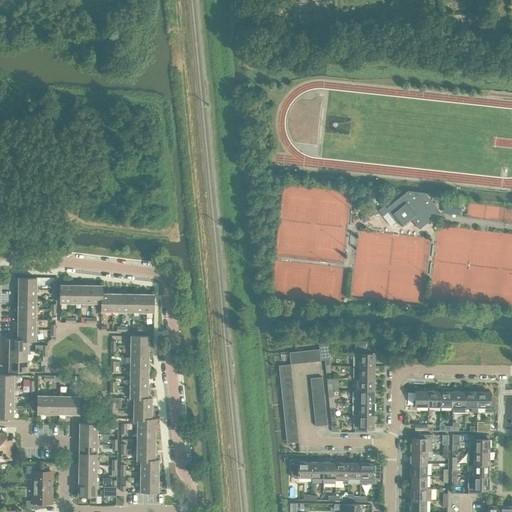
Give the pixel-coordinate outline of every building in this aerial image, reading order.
[(383,215),(387,211),(393,218),(394,217),(402,226),(411,219),(419,229),(440,212),(425,192),(407,190),(386,207),(384,204),(378,209),(383,215)] [(459,215),(460,213),(461,203),(444,201),(443,209),(449,214),(459,215)] [(19,288),(37,288),(37,278),(19,277),(19,288)] [(71,302),(71,285),(61,284),(60,302),(71,302)] [(81,302),(82,285),(71,285),(71,302),(81,302)] [(91,303),(92,285),(82,285),(81,302),(91,303)] [(102,293),(103,293),(103,285),(92,285),(91,303),(102,303),(102,293)] [(37,298),(37,288),(19,288),(19,298),(37,298)] [(113,293),(103,293),(102,293),(102,303),(102,311),(112,311),(113,293)] [(123,311),(123,293),(113,293),(112,311),(123,311)] [(134,311),(134,293),(123,293),(123,311),(134,311)] [(144,311),(144,293),(134,293),(134,311),(144,311)] [(144,293),(144,311),(154,312),(154,294),(144,293)] [(36,309),(37,298),(19,298),(18,309),(36,309)] [(36,319),(36,309),(18,309),(18,319),(36,319)] [(36,330),(36,319),(18,319),(18,329),(36,330)] [(36,340),(36,330),(18,329),(18,339),(18,340),(27,340),(36,340)] [(131,335),(131,346),(149,346),(149,335),(131,335)] [(18,340),(18,339),(9,339),(9,350),(27,350),(27,340),(18,340)] [(325,366),(330,365),(329,359),(330,359),(328,341),(318,342),(319,349),(320,360),(324,360),(325,366)] [(354,353),(353,366),(359,366),(374,366),(374,354),(367,353),(367,341),(355,341),(355,353),(354,353)] [(131,346),(131,356),(149,357),(149,346),(131,346)] [(27,361),(27,350),(9,350),(9,361),(27,361)] [(131,356),(131,366),(149,367),(149,357),(131,356)] [(27,371),(27,361),(9,361),(9,371),(27,371)] [(131,366),(131,377),(148,377),(149,367),(131,366)] [(353,366),(353,378),(359,378),(374,378),(374,366),(359,366),(353,366)] [(0,385),(14,385),(14,375),(0,374),(0,385)] [(322,376),(310,377),(310,380),(311,386),(323,384),(322,379),(322,376)] [(131,377),(131,387),(148,387),(148,377),(131,377)] [(359,378),(359,391),(374,391),(374,378),(359,378)] [(0,395),(14,396),(14,385),(0,385),(0,395)] [(131,387),(130,398),(134,398),(148,398),(148,397),(148,387),(131,387)] [(440,391),(440,406),(452,406),(452,391),(452,388),(440,388),(440,391)] [(416,390),(415,405),(428,406),(428,390),(416,390)] [(428,390),(428,406),(440,406),(440,391),(428,390)] [(352,391),(352,403),(353,403),(358,403),(373,403),(374,391),(359,391),(352,391)] [(452,406),(452,412),(465,413),(465,406),(465,391),(452,391),(452,406)] [(465,391),(465,406),(472,406),(472,412),(477,412),(477,406),(478,391),(465,391)] [(490,391),(478,391),(477,406),(486,406),(486,412),(496,412),(496,397),(490,397),(490,391)] [(0,405),(14,406),(14,396),(0,395),(0,405)] [(48,413),(48,395),(38,395),(37,413),(48,413)] [(58,413),(59,395),(48,395),(48,413),(58,413)] [(69,414),(69,395),(59,395),(58,413),(69,414)] [(69,395),(69,414),(80,414),(80,396),(69,395)] [(134,398),(134,408),(152,408),(152,398),(152,397),(148,397),(148,398),(134,398)] [(353,415),(358,415),(373,415),(373,403),(358,403),(353,403),(353,415)] [(0,416),(13,417),(14,406),(0,405),(0,416)] [(134,408),(134,419),(138,419),(152,419),(152,418),(152,408),(134,408)] [(353,423),(353,428),(373,428),(373,415),(358,415),(358,423),(353,423)] [(138,419),(138,429),(155,429),(156,419),(152,418),(152,419),(138,419)] [(483,421),(477,421),(477,426),(477,431),(483,431),(489,431),(490,431),(490,423),(483,423),(483,421)] [(79,423),(79,433),(97,434),(97,423),(79,423)] [(138,429),(137,439),(155,440),(155,429),(138,429)] [(0,432),(0,453),(5,454),(5,460),(12,460),(12,440),(6,440),(6,433),(0,432)] [(79,433),(79,444),(97,444),(97,434),(79,433)] [(412,438),(412,451),(427,451),(431,451),(431,439),(433,439),(433,434),(419,434),(419,438),(412,438)] [(137,439),(137,449),(155,449),(155,440),(137,439)] [(474,452),(489,452),(489,439),(481,439),(474,439),(474,452)] [(79,444),(79,454),(97,454),(97,444),(79,444)] [(137,449),(137,460),(141,460),(155,460),(155,459),(155,449),(137,449)] [(427,463),(427,451),(412,451),(412,463),(427,463)] [(467,464),(474,464),(489,464),(489,452),(474,452),(467,451),(467,464)] [(79,454),(79,464),(97,465),(97,454),(79,454)] [(141,467),(138,467),(138,470),(141,470),(159,470),(159,459),(155,459),(155,460),(141,460),(141,467)] [(311,477),(311,462),(299,462),(299,464),(292,464),(291,477),(311,477)] [(323,477),(324,462),(311,462),(311,477),(323,477)] [(335,477),(336,462),(324,462),(323,477),(323,483),(335,483),(335,480),(335,477)] [(348,483),(348,477),(348,462),(336,462),(335,477),(335,480),(343,480),(343,483),(348,483)] [(360,478),(361,463),(348,462),(348,477),(360,478)] [(361,463),(360,478),(360,483),(377,483),(377,478),(381,478),(381,465),(373,465),(373,463),(361,463)] [(427,476),(427,463),(412,463),(411,476),(427,476)] [(79,464),(79,475),(97,475),(97,465),(79,464)] [(474,471),(469,471),(468,476),(489,476),(489,464),(474,464),(474,471)] [(32,487),(54,487),(54,473),(46,473),(47,466),(27,466),(26,473),(33,473),(32,487)] [(141,470),(138,470),(138,474),(141,474),(140,481),(159,481),(159,470),(141,470)] [(79,475),(78,485),(96,486),(97,475),(79,475)] [(427,488),(427,476),(411,476),(411,488),(427,488)] [(468,476),(468,493),(481,493),(481,489),(489,489),(489,476),(468,476)] [(138,487),(138,491),(140,491),(158,492),(159,481),(140,481),(140,487),(138,487)] [(76,485),(76,488),(78,488),(78,496),(90,496),(90,503),(96,503),(96,496),(96,486),(78,485),(76,485)] [(104,496),(116,496),(116,486),(104,486),(104,496)] [(54,501),(54,487),(32,487),(32,500),(26,500),(26,507),(38,507),(46,508),(46,501),(54,501)] [(411,488),(411,500),(426,501),(426,500),(431,500),(431,488),(427,488),(411,488)] [(426,511),(426,501),(411,500),(410,511),(426,511)] [(341,503),(340,511),(360,511),(361,508),(359,508),(359,503),(341,503)]
